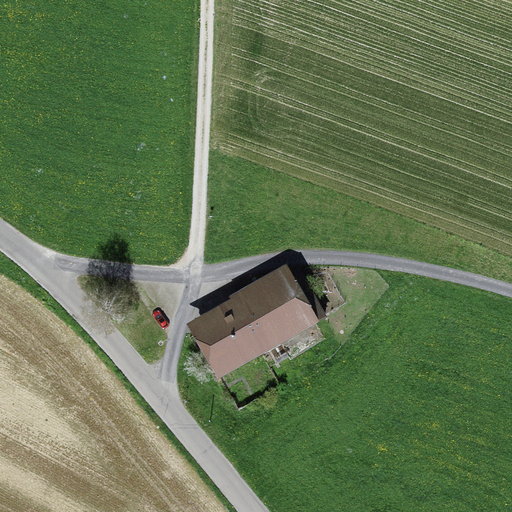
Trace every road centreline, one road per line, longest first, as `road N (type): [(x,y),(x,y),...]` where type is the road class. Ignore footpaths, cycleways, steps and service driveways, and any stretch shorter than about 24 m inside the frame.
road 1 (unclassified): [(182,288),(301,260),(455,275),(511,295)]
road 2 (track): [(199,0),(182,288)]
road 3 (residential): [(22,263),(145,402)]
road 4 (unclassified): [(22,263),(182,288)]
road 5 (residential): [(145,402),(241,511)]
